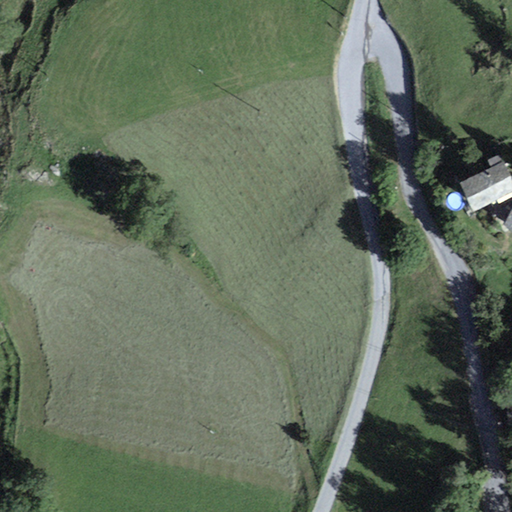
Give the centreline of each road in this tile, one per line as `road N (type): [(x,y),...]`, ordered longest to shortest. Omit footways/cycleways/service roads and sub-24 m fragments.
road 1 (residential): [(360,27),(389,47),(403,73),(419,210),(454,275),(511,500)]
road 2 (residential): [(322,511),(380,345),(387,274),(352,125),(360,27)]
